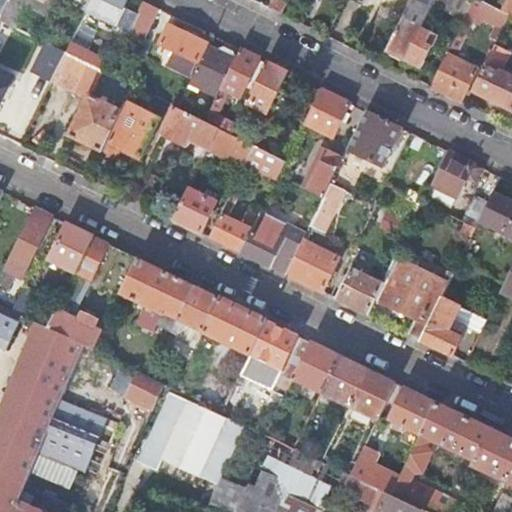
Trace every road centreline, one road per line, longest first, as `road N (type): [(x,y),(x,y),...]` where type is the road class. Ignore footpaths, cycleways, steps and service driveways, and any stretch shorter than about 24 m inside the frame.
road 1 (residential): [(511,410),(0,162)]
road 2 (residential): [(511,158),(192,0)]
